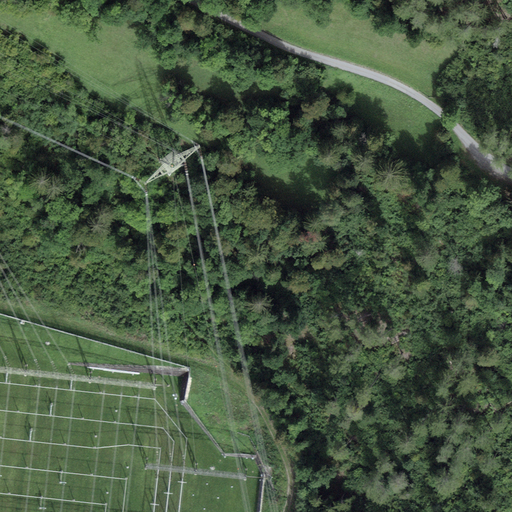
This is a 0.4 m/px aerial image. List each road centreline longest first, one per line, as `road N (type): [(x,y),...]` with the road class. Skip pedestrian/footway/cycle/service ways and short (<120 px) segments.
road 1 (track): [(285,511),(292,488),(285,460),(261,408),(233,378),(0,306)]
road 2 (unclassified): [(511,174),(413,93),(304,55),(189,0)]
